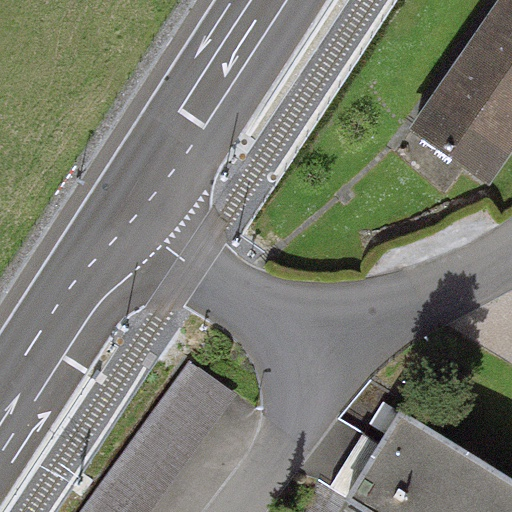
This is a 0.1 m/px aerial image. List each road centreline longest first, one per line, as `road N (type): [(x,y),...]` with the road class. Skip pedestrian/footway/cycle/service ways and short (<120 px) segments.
road 1 (primary): [(269,0),(126,226)]
road 2 (primary): [(126,226),(0,411)]
road 3 (residential): [(309,333),(443,292),(511,250)]
road 4 (residential): [(126,226),(309,333)]
road 5 (residential): [(309,333),(301,394),(277,455),(234,511)]
